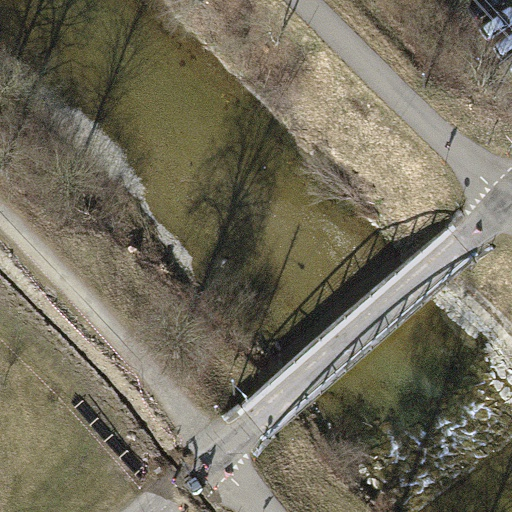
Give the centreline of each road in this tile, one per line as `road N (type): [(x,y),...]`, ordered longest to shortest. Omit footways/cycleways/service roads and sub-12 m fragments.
road 1 (tertiary): [(511,205),(162,511)]
road 2 (track): [(216,461),(132,348),(0,217)]
road 3 (track): [(301,0),(506,210)]
